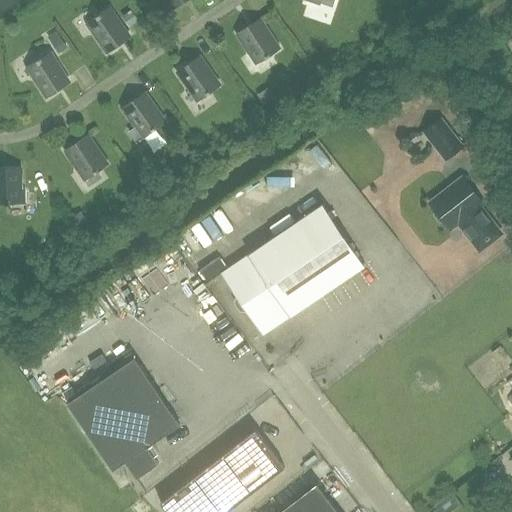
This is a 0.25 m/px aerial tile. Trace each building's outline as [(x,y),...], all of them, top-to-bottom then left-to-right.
[(165,0),(173,11),(184,3),(181,0),(165,0)] [(99,15),(86,24),(107,54),(118,47),(116,43),(127,35),(109,10),(100,17),(99,15)] [(247,27),(236,35),(256,66),(269,57),(268,56),(278,49),(261,23),(250,31),(247,27)] [(39,59),(26,68),(46,99),(57,92),(55,88),(67,81),(50,55),(40,61),(39,59)] [(190,68),(187,65),(176,72),(197,103),(210,94),(209,92),(219,86),(201,60),(190,68)] [(132,101),(121,109),(143,139),(155,130),(154,129),(164,122),(146,97),(135,104),(132,101)] [(440,118),(423,132),(445,160),(462,146),(440,118)] [(77,147),(75,143),(64,151),(85,182),(97,173),(96,171),(106,165),(88,139),(77,147)] [(307,169),(329,156),(319,141),(298,155),(307,169)] [(19,167),(6,168),(6,172),(0,171),(0,202),(5,203),(5,205),(20,205),(19,167)] [(462,177),(429,203),(435,210),(433,215),(439,223),(444,222),(450,229),(458,223),(471,241),(493,223),(480,206),(483,204),(462,177)] [(323,204),(220,274),(237,298),(236,303),(241,310),(245,311),(262,335),(365,265),(323,204)] [(214,233),(194,242),(204,263),(223,254),(214,233)] [(134,358),(67,403),(112,471),(125,462),(136,479),(158,464),(147,447),(180,425),(134,358)] [(227,511),(284,468),(255,430),(159,504),(165,511),(227,511)] [(317,444),(302,457),(312,469),(327,456),(317,444)] [(344,481),(334,487),(341,499),(351,493),(344,481)] [(339,511),(317,483),(278,511),(339,511)]
